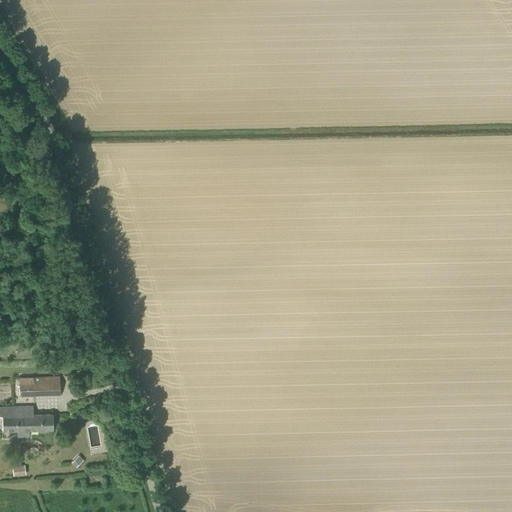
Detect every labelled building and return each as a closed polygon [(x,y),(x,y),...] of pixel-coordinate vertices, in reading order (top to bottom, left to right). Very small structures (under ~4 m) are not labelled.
[(50,377),(50,394),(60,394),(60,377),(50,377)] [(25,378),(19,378),(19,382),(19,392),(20,395),(38,395),(38,394),(38,378),(25,378)] [(33,409),(33,406),(0,406),(0,416),(2,416),(2,430),(17,430),(17,436),(29,436),(29,430),(53,429),(53,415),(31,415),(31,409),(33,409)] [(77,456),(73,461),(77,466),(82,461),(77,456)] [(13,466),(14,475),(27,473),(26,464),(13,466)]
